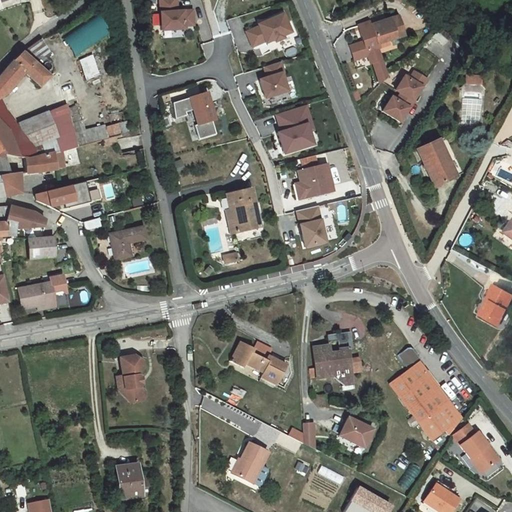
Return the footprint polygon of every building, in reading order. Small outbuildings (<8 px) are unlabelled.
[(177,12),(175,0),(158,0),(161,31),(184,30),(184,26),(193,26),(192,11),(177,12)] [(96,14),(61,39),(74,58),(109,34),(96,14)] [(291,33),(283,14),(258,24),(259,26),(246,32),(253,47),(266,41),(266,43),(274,39),(275,42),(284,38),(283,36),(291,33)] [(378,47),(377,44),(388,40),(404,35),(397,16),(359,29),(366,52),(378,47)] [(432,37),(442,45),(449,38),(439,29),(432,37)] [(40,39),(22,52),(32,60),(32,59),(33,59),(34,58),(35,57),(36,57),(38,56),(39,56),(40,56),(42,56),(43,56),(45,56),(46,57),(49,54),(40,39)] [(0,98),(2,97),(9,91),(24,73),(40,87),(50,77),(32,60),(22,52),(10,63),(0,74),(0,98)] [(92,55),(79,60),(81,69),(85,80),(98,75),(92,55)] [(284,73),(280,62),(264,67),(268,78),(260,80),(266,98),(287,91),(282,74),(284,73)] [(427,80),(413,72),(409,79),(404,76),(395,90),(400,93),(396,100),(391,97),(383,111),(400,122),(408,108),(409,109),(414,101),(413,100),(421,87),(422,88),(427,80)] [(480,77),(465,76),(465,84),(480,85),(480,77)] [(483,94),(465,92),(460,122),(478,125),(483,94)] [(214,120),(205,93),(171,104),(175,121),(186,118),(185,114),(193,112),(197,127),(194,128),(199,140),(215,135),(210,122),(214,120)] [(24,158),(20,131),(5,112),(0,102),(0,122),(7,131),(18,157),(24,158)] [(65,105),(47,113),(59,152),(62,151),(102,140),(115,137),(128,133),(125,122),(105,127),(104,125),(85,130),(83,121),(71,124),(65,105)] [(305,105),(275,115),(281,132),(277,133),(284,154),(312,145),(308,132),(306,124),(311,123),(305,105)] [(20,131),(24,158),(36,157),(53,153),(54,153),(59,152),(47,113),(18,125),(20,131)] [(10,156),(18,157),(7,131),(0,122),(0,155),(3,155),(4,155),(10,156)] [(115,137),(102,140),(104,146),(116,143),(115,137)] [(445,137),(437,141),(454,177),(461,174),(445,137)] [(434,186),(454,177),(437,141),(417,150),(434,186)] [(64,166),(62,151),(59,152),(54,153),(56,168),(64,166)] [(54,153),(53,153),(36,157),(24,158),(25,173),(41,172),(56,170),(56,168),(54,153)] [(0,174),(9,173),(6,161),(4,155),(3,155),(0,155),(0,174)] [(306,158),(300,160),(302,169),(308,168),(306,158)] [(334,191),(328,164),(305,169),(307,181),(301,182),(305,198),(334,191)] [(307,181),(305,169),(298,171),(301,182),(307,181)] [(9,173),(0,174),(0,182),(4,197),(6,197),(21,193),(20,183),(19,172),(9,173)] [(73,201),(63,204),(64,209),(90,202),(85,182),(69,186),(70,186),(73,201)] [(305,198),(301,182),(295,183),(297,190),(299,199),(305,198)] [(73,201),(70,186),(45,192),(35,194),(35,201),(49,207),(63,204),(73,201)] [(250,189),(225,194),(229,210),(234,232),(259,227),(250,189)] [(9,206),(0,206),(0,222),(4,223),(5,220),(9,206)] [(16,223),(15,229),(43,227),(44,220),(33,213),(9,206),(5,220),(16,223)] [(324,244),(315,207),(295,212),(303,248),(324,244)] [(234,232),(229,210),(224,211),(230,233),(234,232)] [(85,231),(100,227),(98,219),(83,223),(85,231)] [(5,220),(4,223),(0,222),(0,235),(15,235),(15,229),(16,223),(5,220)] [(142,227),(109,235),(114,259),(130,255),(127,243),(144,239),(142,227)] [(54,258),(53,237),(27,239),(28,260),(54,258)] [(7,251),(0,252),(0,260),(0,263),(8,261),(7,251)] [(235,254),(223,256),(224,264),(237,261),(235,254)] [(3,276),(0,276),(0,303),(9,302),(3,276)] [(50,283),(17,289),(21,310),(36,306),(54,303),(52,293),(52,290),(65,288),(62,276),(49,278),(50,283)] [(511,294),(495,285),(483,306),(486,307),(481,317),(497,326),(511,298),(511,294)] [(317,378),(333,376),(345,386),(352,385),(351,374),(349,358),(347,348),(352,348),(350,331),(326,334),(328,342),(337,341),(340,356),(335,357),(334,353),(329,353),(328,346),(312,348),(315,368),(309,369),(310,378),(316,377),(317,378)] [(264,372),(261,377),(277,385),(287,365),(270,356),(269,356),(267,360),(253,353),(255,348),(254,348),(240,341),(230,360),(244,367),(246,363),(264,372)] [(269,356),(270,356),(273,349),(257,341),(254,348),(255,348),(253,353),(267,360),(269,356)] [(397,356),(407,369),(388,384),(431,441),(445,431),(450,437),(462,420),(418,361),(420,360),(412,349),(407,348),(397,356)] [(134,355),(119,358),(122,376),(116,377),(118,391),(127,389),(130,403),(142,401),(144,396),(143,390),(140,387),(136,387),(135,379),(143,368),(141,361),(134,355)] [(358,357),(349,358),(351,374),(360,373),(358,357)] [(127,389),(118,391),(130,403),(127,389)] [(372,430),(347,418),(338,436),(363,448),(372,430)] [(313,424),(302,424),(303,432),(303,444),(314,449),(313,424)] [(496,462),(485,447),(487,446),(476,432),(474,434),(467,425),(452,436),(481,473),(496,462)] [(303,432),(292,428),(288,436),(303,444),(303,432)] [(235,476),(252,484),(267,453),(248,444),(239,461),(242,462),(235,476)] [(498,460),(487,446),(485,447),(496,462),(498,460)] [(239,461),(237,460),(230,473),(235,476),(242,462),(239,461)] [(120,498),(149,495),(147,478),(138,479),(136,464),(115,467),(120,498)] [(257,485),(262,487),(267,471),(262,469),(257,485)] [(436,481),(422,502),(438,511),(449,511),(458,500),(446,492),(449,489),(436,481)] [(386,511),(389,509),(357,488),(341,511),(386,511)] [(50,511),(48,499),(27,503),(29,511),(50,511)]
